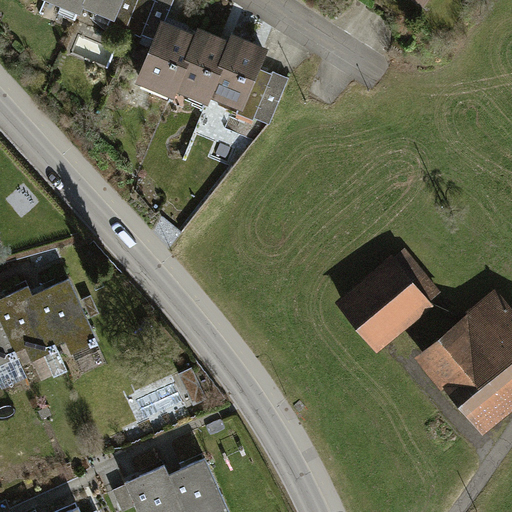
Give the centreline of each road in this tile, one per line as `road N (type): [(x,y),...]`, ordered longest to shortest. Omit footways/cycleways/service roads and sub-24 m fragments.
road 1 (tertiary): [(314,511),(221,357),(0,106)]
road 2 (residential): [(273,0),(383,73)]
